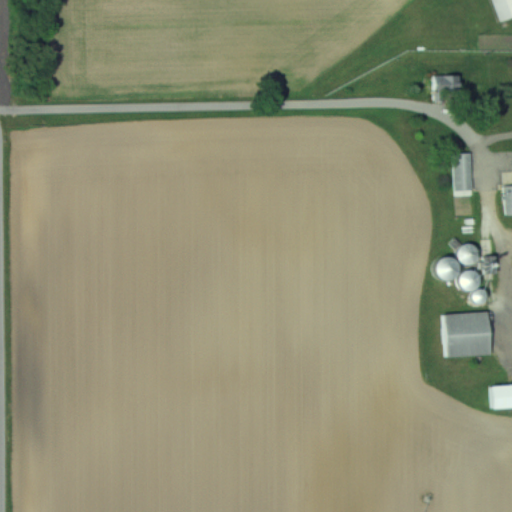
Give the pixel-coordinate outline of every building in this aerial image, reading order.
[(511,0),(491,0),(497,21),(511,16),(511,0)] [(442,93),(457,93),(457,75),(430,75),(430,102),(442,102),(442,93)] [(452,154),(452,196),(469,196),(469,154),(452,154)] [(501,215),(511,214),(511,187),(501,188),(501,215)] [(439,314),(441,358),(488,356),(487,312),(439,314)] [(511,384),(484,384),(484,407),(511,407),(511,384)]
